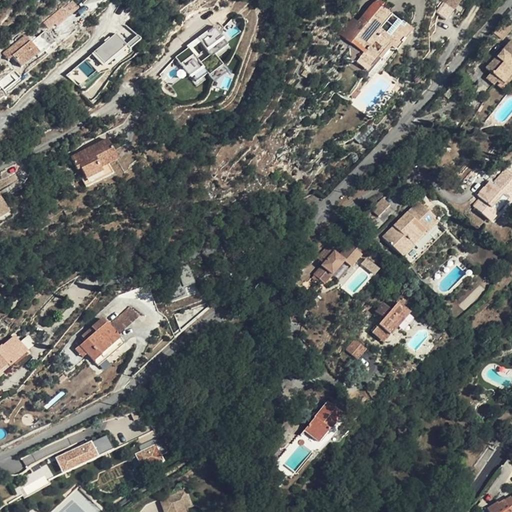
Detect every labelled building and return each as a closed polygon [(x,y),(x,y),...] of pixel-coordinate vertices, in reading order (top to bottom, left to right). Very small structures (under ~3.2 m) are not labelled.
[(438,0),(453,10),(460,0),(438,0)] [(64,6),(43,22),(47,28),(54,22),(57,25),(79,9),(74,1),(65,8),(64,6)] [(384,5),(379,1),(377,2),(369,11),(368,15),(372,18),(365,27),(359,22),(346,39),(353,45),(355,42),(365,50),(363,53),(360,57),(354,64),(367,75),(392,46),(397,50),(413,30),(406,24),(403,27),(399,24),(398,25),(389,37),(380,29),(389,18),(392,15),(382,7),(384,5)] [(369,11),(359,22),(365,27),(372,18),(368,15),(369,11)] [(346,39),(359,22),(353,17),(339,33),(346,39)] [(398,25),(389,18),(380,29),(389,37),(398,25)] [(511,25),(505,20),(494,32),(500,37),(511,25)] [(228,44),(224,38),(214,25),(186,45),(189,49),(176,56),(190,79),(204,69),(208,76),(212,83),(230,70),(225,63),(222,66),(214,55),(228,44)] [(91,54),(103,68),(127,50),(128,51),(139,42),(136,38),(125,47),(115,35),(91,54)] [(46,54),(32,37),(21,46),(26,52),(19,57),(14,61),(23,72),(28,68),(46,54)] [(511,76),(511,40),(501,52),(502,52),(498,57),(497,56),(485,69),(490,73),(499,81),(504,85),(511,76)] [(26,52),(21,46),(9,55),(14,61),(19,57),(26,52)] [(499,81),(490,73),(485,79),(493,86),(499,81)] [(361,91),(356,87),(351,95),(355,98),(361,91)] [(453,93),(449,89),(443,95),(447,99),(453,93)] [(118,159),(108,139),(71,157),(77,171),(81,169),(86,180),(91,177),(94,184),(114,174),(109,164),(118,159)] [(55,176),(48,167),(38,174),(45,184),(55,176)] [(511,196),(511,173),(506,168),(492,184),(488,188),(494,193),(485,203),(480,198),(473,206),(490,221),(511,196)] [(86,180),(81,169),(77,171),(85,188),(94,184),(91,177),(86,180)] [(492,184),(488,180),(475,195),(480,198),(485,203),(494,193),(488,188),(492,184)] [(1,196),(0,196),(0,216),(9,211),(1,196)] [(392,206),(383,197),(371,209),(380,218),(392,206)] [(423,207),(418,202),(382,238),(402,257),(409,264),(444,228),(438,222),(429,213),(431,211),(425,205),(423,207)] [(323,264),(314,275),(324,284),(332,275),(344,261),(350,267),(361,255),(349,244),(338,256),(333,251),(328,246),(317,258),(323,264)] [(164,288),(169,303),(187,297),(184,289),(194,284),(189,264),(177,269),(182,282),(164,288)] [(18,301),(17,300),(14,302),(10,300),(6,305),(11,310),(14,308),(18,304),(16,303),(18,301)] [(383,342),(409,313),(398,303),(391,310),(384,303),(376,312),(384,318),(372,332),(383,342)] [(134,318),(136,319),(140,316),(130,306),(125,310),(128,312),(134,318)] [(128,312),(125,310),(110,324),(119,335),(136,319),(134,318),(128,312)] [(83,349),(87,354),(98,366),(125,344),(120,339),(102,319),(82,336),(86,341),(76,350),(79,353),(83,349)] [(27,352),(14,336),(2,347),(1,346),(0,346),(0,370),(10,362),(13,364),(27,352)] [(354,339),(345,349),(355,358),(364,348),(354,339)] [(272,392),(262,405),(274,414),(277,417),(287,404),(272,392)] [(341,414),(327,402),(304,431),(319,443),(330,429),(329,429),(341,414)] [(262,405),(251,420),(262,429),(274,414),(262,405)] [(277,417),(274,414),(262,429),(265,432),(277,417)] [(98,457),(112,449),(105,435),(91,442),(55,458),(62,473),(98,457)] [(138,445),(141,451),(135,453),(142,472),(163,462),(161,455),(166,452),(158,437),(138,445)] [(278,447),(270,441),(265,447),(273,453),(278,447)] [(193,505),(187,489),(162,497),(167,511),(187,511),(186,507),(193,505)] [(511,511),(511,499),(505,504),(503,501),(498,505),(497,503),(488,509),(489,511),(511,511)]
